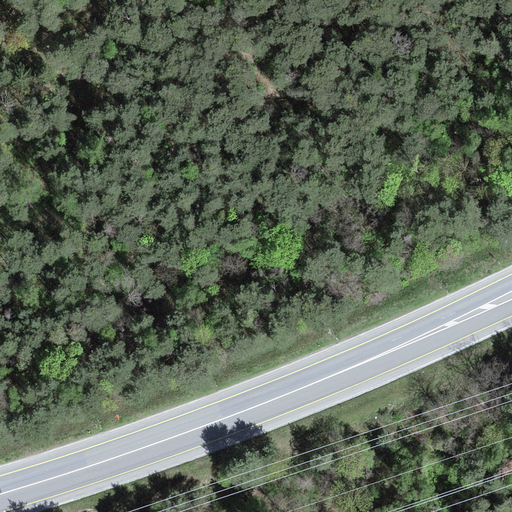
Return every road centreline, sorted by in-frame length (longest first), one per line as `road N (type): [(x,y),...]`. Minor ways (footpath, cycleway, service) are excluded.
road 1 (primary): [(511,294),(292,392),(0,493)]
road 2 (motorway): [(511,160),(240,283),(0,357)]
road 3 (motorway): [(0,479),(282,393),(511,289)]
